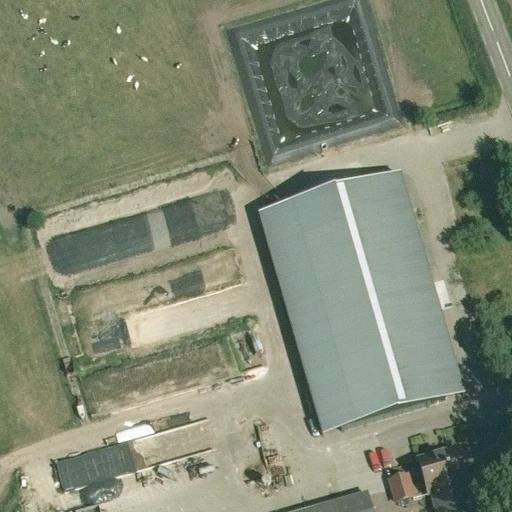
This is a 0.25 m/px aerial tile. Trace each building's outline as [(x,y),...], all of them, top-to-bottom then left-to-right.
[(402,177),(259,217),(321,437),(464,396),(402,177)] [(186,430),(191,449),(225,441),(221,422),(186,430)] [(292,465),(289,436),(271,438),(275,467),(292,465)] [(427,496),(434,494),(462,486),(468,484),(458,449),(417,461),(427,496)] [(63,467),(70,492),(114,479),(107,454),(63,467)] [(388,482),(394,505),(416,499),(409,476),(388,482)] [(439,511),(469,511),(462,486),(434,494),(439,511)] [(371,511),(366,496),(310,511),(371,511)]
